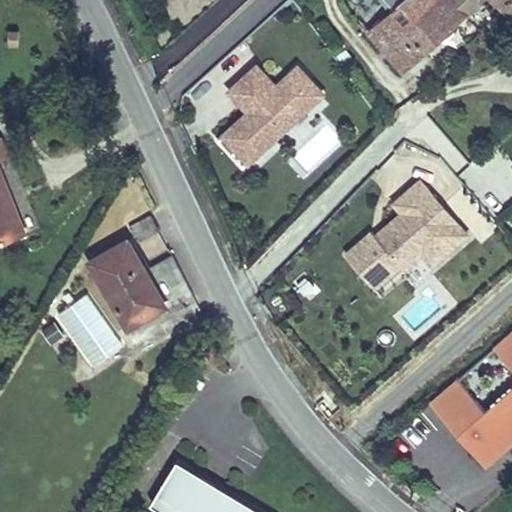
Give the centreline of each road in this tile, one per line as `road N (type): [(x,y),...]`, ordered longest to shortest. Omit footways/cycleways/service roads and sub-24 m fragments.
road 1 (tertiary): [(83,0),(238,326),(279,395),(328,454),(396,511)]
road 2 (unknown): [(411,88),(218,284)]
road 3 (unknown): [(142,126),(276,0)]
